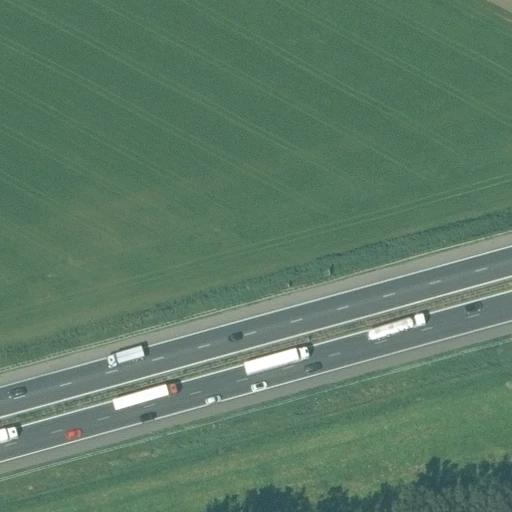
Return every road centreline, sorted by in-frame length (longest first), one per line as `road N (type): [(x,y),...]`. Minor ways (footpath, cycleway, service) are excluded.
road 1 (motorway): [(511,260),(0,400)]
road 2 (motorway): [(112,417),(511,305)]
road 3 (motorway): [(112,417),(370,390),(511,359)]
